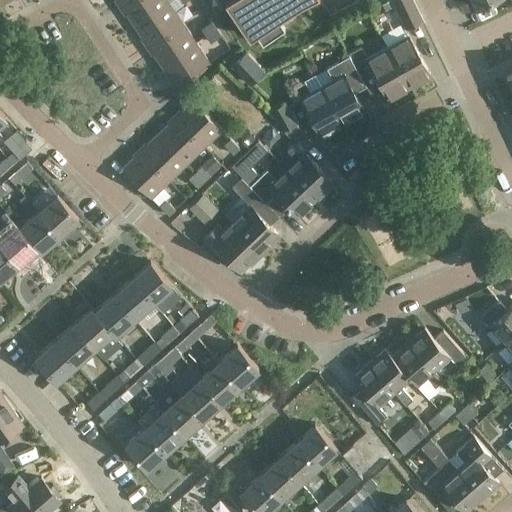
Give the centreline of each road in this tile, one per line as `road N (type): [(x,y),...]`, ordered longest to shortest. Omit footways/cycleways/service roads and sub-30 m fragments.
road 1 (residential): [(245,305),(361,189),(332,156),(469,87)]
road 2 (residential): [(82,169),(132,114),(133,94),(76,8),(62,1),(0,38)]
road 3 (residential): [(479,267),(325,339),(245,305)]
road 4 (residential): [(245,305),(82,169)]
road 5 (residential): [(113,511),(35,399),(0,363)]
